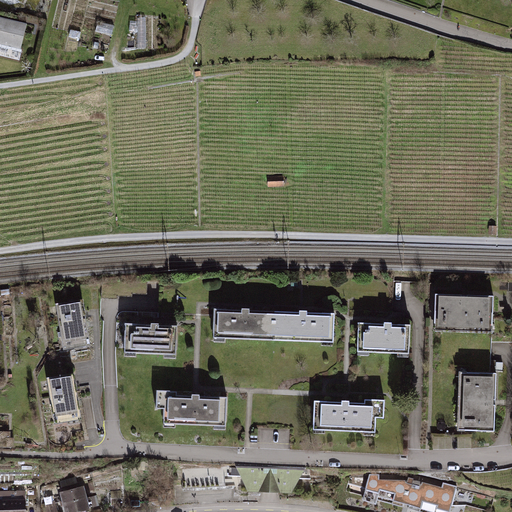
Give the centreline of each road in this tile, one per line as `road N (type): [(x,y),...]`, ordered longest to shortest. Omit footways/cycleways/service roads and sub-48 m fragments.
road 1 (track): [(0,250),(225,232),(511,242)]
road 2 (residential): [(0,452),(511,460)]
road 3 (track): [(0,85),(173,61),(191,41),(196,0)]
road 4 (residential): [(359,0),(511,46)]
